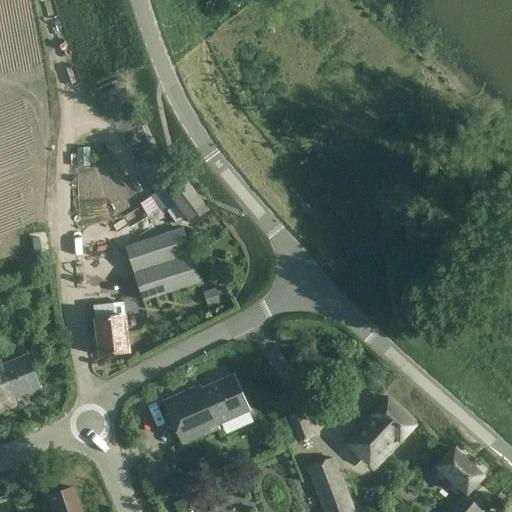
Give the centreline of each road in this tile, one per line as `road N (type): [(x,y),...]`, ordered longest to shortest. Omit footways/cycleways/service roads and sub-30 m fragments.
road 1 (residential): [(57,45),(67,90),(64,240),(90,401)]
road 2 (tertiary): [(312,280),(185,111),(138,0)]
road 3 (tertiary): [(511,461),(312,280)]
road 4 (unclassified): [(90,401),(312,280)]
